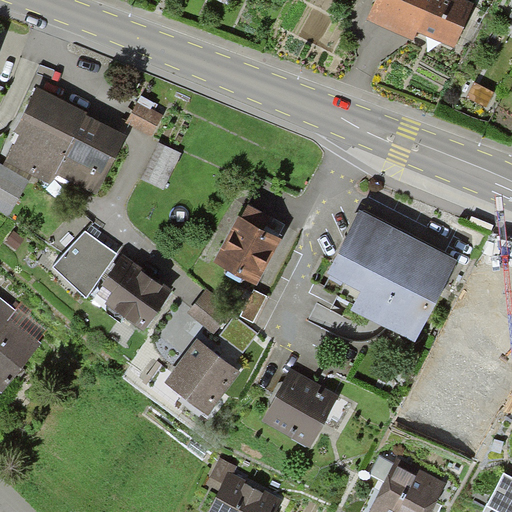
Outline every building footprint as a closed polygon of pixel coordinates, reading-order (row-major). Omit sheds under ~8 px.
[(376,0),(367,21),(414,41),(417,33),(454,49),(472,8),(452,0),(376,0)] [(99,197),(127,139),(100,126),(85,119),(87,116),(39,94),(6,166),(52,188),(57,177),(99,197)] [(137,105),(127,124),(152,137),(162,118),(137,105)] [(159,146),(143,181),(164,190),(179,155),(159,146)] [(0,166),(0,210),(14,216),(30,179),(0,166)] [(256,290),(281,244),(264,235),(272,220),(247,207),(239,222),(237,222),(213,267),(256,290)] [(354,313),(416,344),(456,265),(359,217),(328,279),(363,296),(354,313)] [(170,293),(117,254),(93,236),(87,232),(54,270),(87,300),(91,294),(141,331),(170,293)] [(232,312),(206,290),(188,310),(214,333),(232,312)] [(268,298),(255,292),(242,318),(255,324),(268,298)] [(0,333),(10,322),(16,312),(0,299),(0,333)] [(40,344),(10,322),(0,333),(0,396),(1,397),(18,374),(40,344)] [(494,409),(511,376),(511,361),(486,348),(481,345),(485,336),(471,329),(454,359),(463,364),(452,386),(494,409)] [(206,420),(240,374),(226,363),(199,343),(165,390),(206,420)] [(426,368),(411,400),(428,408),(443,376),(426,368)] [(308,450),(338,397),(319,386),(292,371),(262,423),(308,450)] [(276,511),(283,500),(235,476),(240,467),(220,456),(206,484),(220,491),(209,511),(276,511)] [(433,511),(445,485),(395,462),(371,511),(433,511)] [(511,511),(511,480),(504,476),(484,511),(511,511)]
